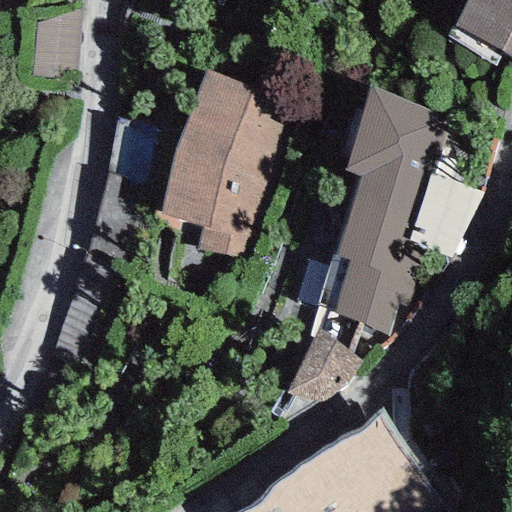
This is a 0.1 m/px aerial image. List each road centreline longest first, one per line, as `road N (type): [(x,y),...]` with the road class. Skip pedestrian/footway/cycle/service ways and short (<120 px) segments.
road 1 (residential): [(199,511),(360,408),(451,295),(511,171)]
road 2 (residential): [(102,0),(104,100),(47,302),(0,425)]
